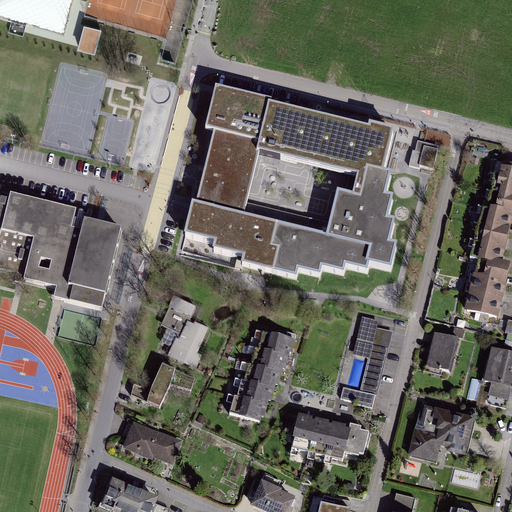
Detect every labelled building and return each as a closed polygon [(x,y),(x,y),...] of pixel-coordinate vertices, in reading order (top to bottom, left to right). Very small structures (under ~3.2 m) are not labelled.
[(100,29),(84,25),(77,48),(94,52),(100,29)] [(306,233),(276,226),(271,250),(278,252),(273,274),(296,279),(298,272),(320,278),(322,270),(344,275),(345,268),(367,274),(369,266),(391,272),(396,248),(389,246),(395,224),(387,222),(393,201),(385,199),(391,177),(383,175),(393,133),(370,128),(369,131),(270,107),(271,104),(216,90),(205,132),(214,134),(212,144),(259,155),(357,179),(353,199),(338,195),(331,225),(309,220),(306,233)] [(442,151),(425,148),(421,169),(437,173),(442,151)] [(126,162),(126,149),(100,149),(100,162),(126,162)] [(511,163),(497,160),(494,173),(498,174),(490,208),(483,206),(471,256),(478,258),(466,309),(477,312),(475,320),(487,323),(489,315),(498,317),(511,261),(503,259),(511,223),(511,163)] [(83,212),(16,196),(15,204),(2,261),(0,267),(0,285),(106,313),(124,234),(80,226),(83,212)] [(0,260),(2,261),(15,204),(0,200),(0,260)] [(242,266),(273,274),(278,252),(271,250),(276,226),(244,218),(196,207),(193,206),(185,237),(215,244),(214,251),(244,259),(242,266)] [(197,309),(179,302),(159,352),(196,366),(210,332),(191,325),(197,309)] [(264,331),(259,348),(283,355),(288,338),(264,331)] [(360,394),(375,398),(392,335),(376,331),(360,394)] [(459,343),(434,337),(427,369),(452,375),(459,343)] [(259,348),(254,365),(278,372),(283,355),(259,348)] [(511,386),(511,357),(492,352),(485,380),(511,387),(511,386)] [(254,365),(249,382),(273,389),(278,372),(254,365)] [(196,381),(161,366),(149,392),(135,386),(130,398),(160,411),(171,386),(190,395),(196,381)] [(249,382),(244,399),(269,406),(273,389),(249,382)] [(360,394),(346,389),(342,401),(372,409),(375,398),(360,394)] [(244,399),(239,416),(264,423),(269,406),(244,399)] [(472,422),(423,410),(410,461),(435,467),(439,453),(463,459),(472,422)] [(316,421),(298,417),(292,447),(310,450),(316,421)] [(335,424),(316,421),(310,450),(329,454),(335,424)] [(353,428),(335,424),(329,454),(347,458),(353,428)] [(183,445),(134,425),(124,449),(173,469),(183,445)] [(372,432),(353,428),(347,458),(366,461),(372,432)] [(160,500),(113,480),(100,511),(99,511),(166,511),(167,511),(157,506),(160,500)] [(292,511),(297,500),(261,485),(251,508),(261,511),(292,511)] [(396,496),(392,511),(413,511),(416,501),(396,496)]
